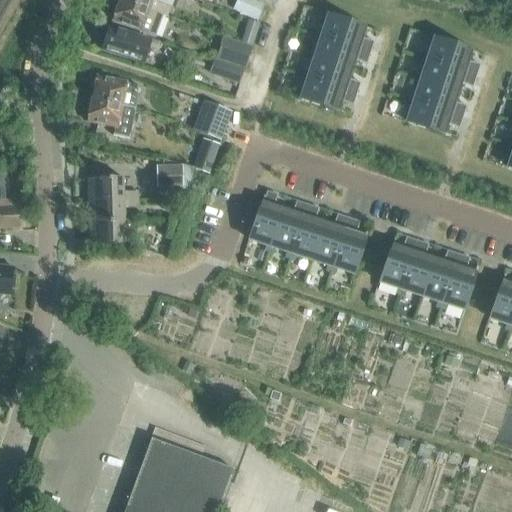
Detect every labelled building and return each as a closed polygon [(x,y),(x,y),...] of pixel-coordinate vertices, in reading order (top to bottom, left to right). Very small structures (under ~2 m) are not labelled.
[(118,0),(118,1),(149,13),(162,18),(165,18),(171,0),(118,0)] [(257,21),(263,5),(252,0),(237,0),(233,10),(257,21)] [(162,18),(149,13),(118,1),(117,1),(114,8),(116,9),(112,22),(141,33),(141,34),(155,39),(162,18)] [(316,31),(314,36),(370,55),(374,43),(362,39),(365,31),(371,33),(371,31),(327,17),(322,33),(316,31)] [(103,40),(101,47),(103,50),(102,51),(132,61),(133,60),(144,64),(151,43),(139,39),(139,38),(109,28),(106,39),(103,40)] [(256,35),(245,31),(241,43),(252,46),(256,35)] [(319,42),(314,59),(352,71),(355,62),(366,66),(370,55),(314,36),(313,40),(319,42)] [(422,54),(420,60),(476,78),(480,66),(468,62),(471,54),(477,56),(477,54),(433,40),(428,56),(422,54)] [(227,65),(248,72),(255,51),(235,44),(227,65)] [(302,73),(301,77),(303,78),(356,95),(360,84),(349,80),(352,71),(314,59),(308,75),(302,73)] [(420,82),(458,94),(461,85),(472,89),(476,78),(420,60),(419,63),(425,65),(420,82)] [(215,77),(240,86),(244,71),(219,63),(215,77)] [(305,84),(300,100),(344,115),(344,113),(338,112),(341,103),(352,107),(356,95),(303,78),(301,77),(299,82),(305,84)] [(91,88),(88,100),(136,110),(139,96),(138,96),(139,87),(127,85),(127,84),(96,78),(94,88),(91,88)] [(407,101),(462,118),(466,107),(455,104),(458,94),(457,94),(420,82),(414,98),(408,96),(407,101)] [(136,110),(88,100),(86,112),(89,113),(87,123),(116,129),(115,136),(114,135),(114,137),(130,140),(136,110)] [(459,130),(462,118),(407,101),(405,105),(411,107),(406,123),(450,138),(450,137),(444,135),(447,126),(459,130)] [(201,133),(221,140),(229,116),(209,109),(201,133)] [(198,155),(193,170),(198,171),(206,174),(209,175),(219,146),(207,142),(202,157),(198,155)] [(181,187),(181,167),(157,168),(157,188),(181,187)] [(138,193),(124,194),(123,180),(87,181),(87,203),(124,202),(138,201),(138,193)] [(0,230),(17,230),(16,208),(12,208),(12,202),(5,202),(5,190),(0,190),(0,230)] [(264,252),(269,254),(282,210),(273,207),(277,196),(266,192),(264,198),(263,197),(249,241),(266,247),(264,252)] [(138,201),(124,202),(87,203),(88,224),(125,223),(124,209),(138,209),(138,201)] [(282,210),(270,248),(286,254),(284,259),(288,260),(306,206),(295,202),(292,213),(282,210)] [(318,210),(306,206),(288,260),(294,262),(295,257),(311,262),(324,224),(315,221),(318,210)] [(333,227),(324,224),(311,262),(327,267),(325,272),(330,274),(348,219),(337,216),(333,227)] [(359,223),(348,219),(330,274),(335,276),(337,270),(353,276),(367,232),(366,231),(364,237),(356,234),(359,223)] [(125,223),(88,224),(89,246),(125,245),(133,245),(133,250),(140,249),(140,244),(139,236),(125,236),(125,223)] [(394,295),(398,296),(417,242),(405,238),(402,249),(393,247),(395,241),(394,241),(379,284),(396,290),(394,295)] [(417,242),(398,296),(403,298),(405,293),(421,298),(434,260),(424,257),(428,245),(417,242)] [(434,260),(421,298),(437,303),(435,309),(440,310),(440,309),(458,255),(446,252),(443,263),(434,260)] [(469,259),(458,255),(440,310),(445,312),(446,306),(463,312),(477,268),(476,268),(474,273),(466,270),(469,259)] [(12,275),(13,269),(0,267),(0,295),(10,297),(10,290),(14,290),(16,276),(12,275)] [(503,277),(489,320),(506,326),(504,331),(509,333),(511,322),(511,284),(511,286),(503,283),(505,277),(503,277)] [(401,339),(394,337),(392,344),(399,346),(401,339)] [(419,351),(409,347),(406,354),(416,358),(419,351)] [(444,367),(454,370),(457,363),(446,359),(444,367)] [(181,371),(188,375),(192,366),(185,363),(181,371)] [(279,395),(270,392),(268,400),(276,403),(279,395)] [(218,511),(233,471),(151,440),(124,511),(218,511)] [(406,451),(409,443),(400,440),(397,448),(406,451)]
